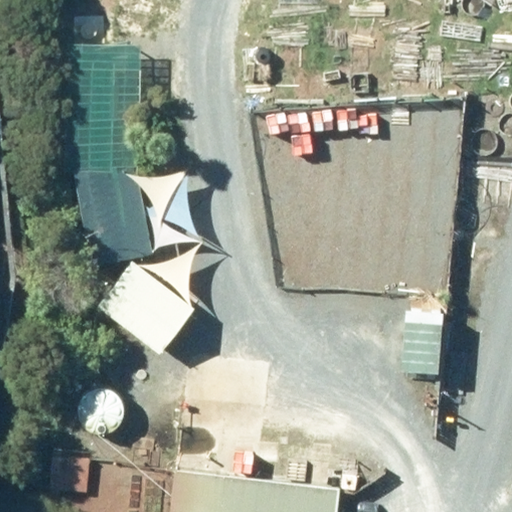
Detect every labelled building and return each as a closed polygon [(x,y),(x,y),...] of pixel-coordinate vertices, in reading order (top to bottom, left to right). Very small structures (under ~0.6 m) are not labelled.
[(334,75),(286,77),(287,107),(329,105),(329,98),(335,98),(334,75)] [(91,302),(152,349),(188,304),(127,256),(91,302)] [(398,307),(395,366),(433,368),(436,308),(398,307)] [(64,455),(64,488),(84,489),(85,456),(64,455)] [(330,511),(333,485),(169,468),(164,511),(330,511)]
